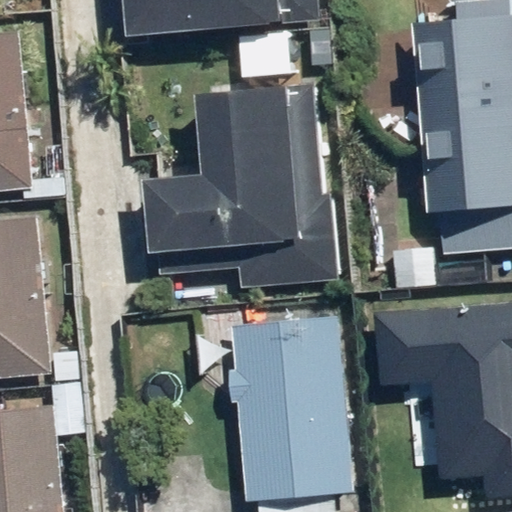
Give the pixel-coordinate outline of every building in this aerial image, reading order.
[(151,0),(153,30),(326,18),(324,0),(151,0)] [(511,251),(511,0),(421,0),(439,257),(511,251)] [(0,189),(39,186),(26,30),(0,31),(0,189)] [(172,165),(179,260),(249,255),(251,276),(352,268),(345,180),(334,181),(325,69),(216,77),(223,161),(172,165)] [(0,378),(57,374),(44,214),(0,217),(0,378)] [(511,309),(413,318),(428,508),(511,501),(511,309)] [(364,490),(350,311),(238,319),(252,499),(260,498),(260,511),(343,511),(342,491),(364,490)] [(0,511),(69,511),(61,404),(0,409),(2,425),(0,425),(0,511)]
